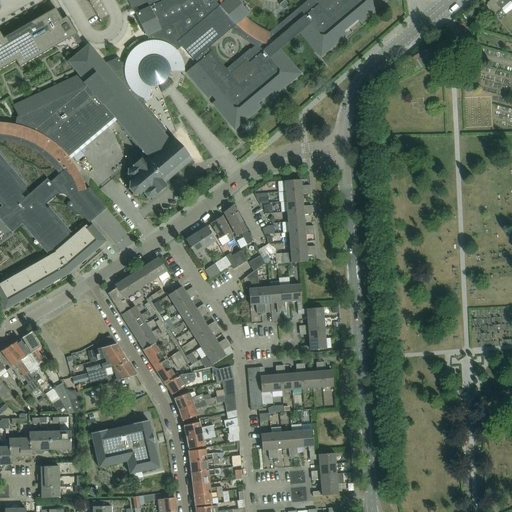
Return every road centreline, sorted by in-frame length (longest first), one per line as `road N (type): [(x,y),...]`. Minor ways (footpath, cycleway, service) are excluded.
road 1 (tertiary): [(372,511),(342,153)]
road 2 (residential): [(252,511),(230,329),(166,234)]
road 3 (residential): [(87,284),(162,405),(183,511)]
road 4 (residential): [(166,234),(251,172),(342,153)]
road 5 (tertiary): [(342,153),(349,98),(366,71),(426,19)]
